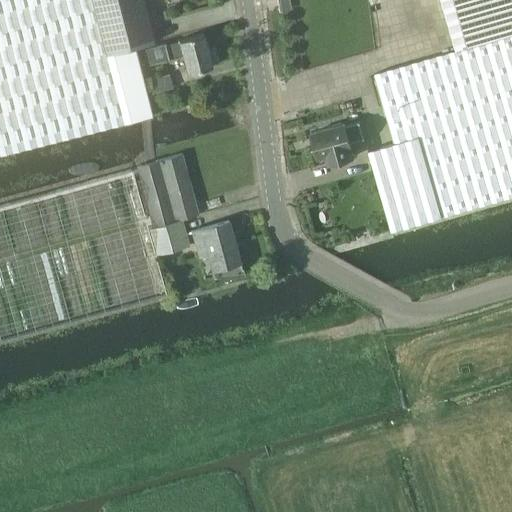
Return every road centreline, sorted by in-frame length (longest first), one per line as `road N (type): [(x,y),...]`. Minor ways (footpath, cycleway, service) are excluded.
road 1 (residential): [(388,302),(300,253),(274,209),(248,0)]
road 2 (residential): [(388,302),(409,312),(511,287)]
